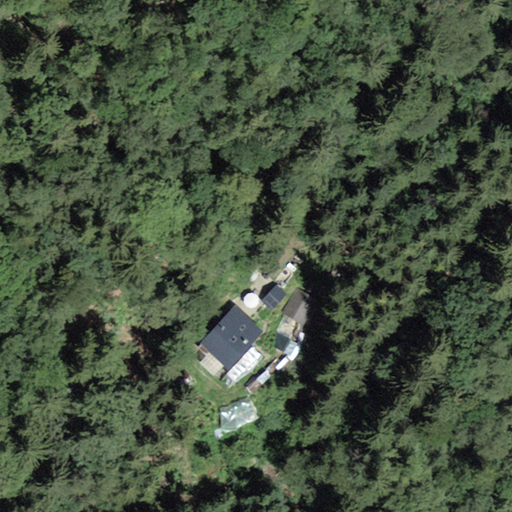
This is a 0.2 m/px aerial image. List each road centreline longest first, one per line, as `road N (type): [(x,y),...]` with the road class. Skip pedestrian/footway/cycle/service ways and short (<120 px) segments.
road 1 (track): [(511,103),(416,181),(315,288)]
road 2 (track): [(360,236),(304,245),(243,301)]
